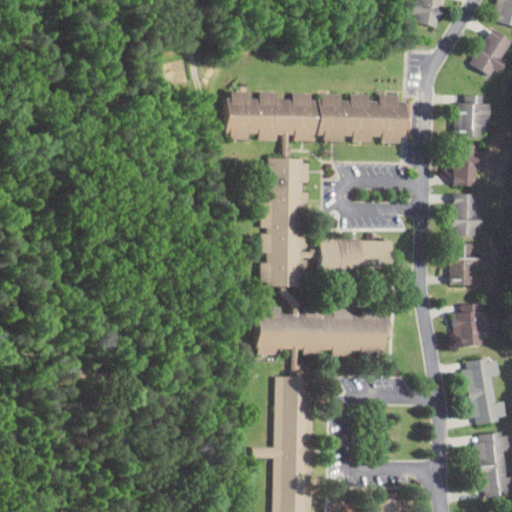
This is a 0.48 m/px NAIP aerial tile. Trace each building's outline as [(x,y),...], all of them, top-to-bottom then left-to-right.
[(440,25),(444,0),(417,0),(414,21),(440,25)] [(511,36),(488,27),(473,66),(496,75),(511,36)] [(230,137),(353,137),(353,141),(373,141),(373,135),(383,135),(383,142),(408,142),(408,100),(399,100),(399,93),(380,93),(380,99),(371,99),(371,93),(346,92),(346,93),(312,93),(313,91),(293,91),(293,97),(279,97),(279,91),(260,91),(260,97),(250,97),(250,90),(230,90),(230,137)] [(484,94),(466,94),(466,101),(455,102),(456,136),(479,135),(479,123),(484,122),(484,94)] [(452,233),(475,235),(476,226),(482,226),(483,214),(475,214),(478,165),(484,165),(485,152),(477,151),(478,144),(457,142),(454,189),(455,189),(452,233)] [(306,284),(307,191),(302,191),(302,182),(310,182),(310,158),(262,157),(262,229),(259,229),(259,251),(265,251),(265,261),(259,261),(259,284),(306,284)] [(394,240),(320,235),(318,269),(358,272),(359,261),(367,261),(367,267),(392,269),(394,240)] [(474,284),(474,264),(479,264),(479,242),(456,242),(456,255),(451,255),(450,283),(474,284)] [(454,335),(459,335),(459,345),(483,344),(483,331),(490,331),(489,309),(481,310),(480,302),(463,303),(463,312),(453,312),(454,335)] [(390,349),(390,307),(333,306),(333,308),(305,308),(305,313),(281,313),(281,306),(258,305),(257,353),(278,353),(278,346),(302,347),(302,354),(315,354),(315,348),(333,348),(333,355),(354,355),(354,349),(390,349)] [(497,401),(493,375),(501,374),(498,356),(464,361),(473,423),(507,418),(505,400),(497,401)] [(479,434),(480,441),(475,441),(477,474),(486,474),(487,498),(508,497),(506,449),(511,449),(511,432),(479,434)] [(400,511),(401,499),(374,498),(373,511),(400,511)]
